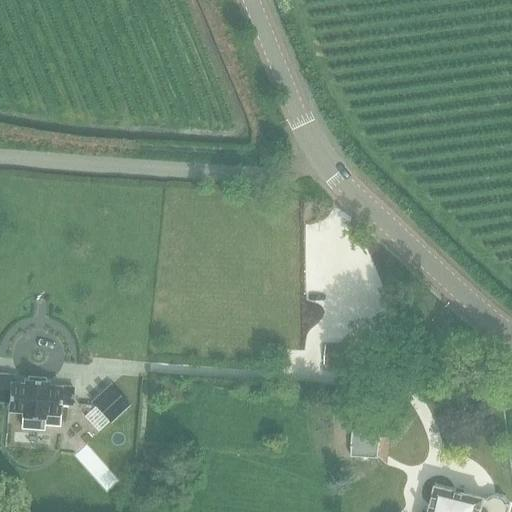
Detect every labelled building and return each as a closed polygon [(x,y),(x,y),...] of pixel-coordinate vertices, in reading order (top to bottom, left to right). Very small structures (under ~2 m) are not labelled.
[(324,364),(355,366),(356,346),(325,344),(324,364)] [(46,386),(47,381),(44,381),(42,380),(42,381),(30,380),(30,379),(28,379),(28,380),(25,379),(24,384),(12,383),(12,375),(0,374),(0,400),(8,401),(8,411),(22,412),(21,427),(44,429),(44,424),(58,425),(60,403),(72,404),(73,388),(46,386)] [(148,397),(186,400),(188,383),(149,380),(148,397)] [(109,422),(129,404),(111,385),(91,402),(109,422)] [(379,449),(381,421),(378,421),(380,403),(356,402),(355,420),(353,419),(351,447),(350,456),(378,458),(379,449)] [(507,511),(510,504),(508,504),(503,497),(494,494),(487,498),(436,486),(430,510),(423,509),(422,511),(507,511)]
